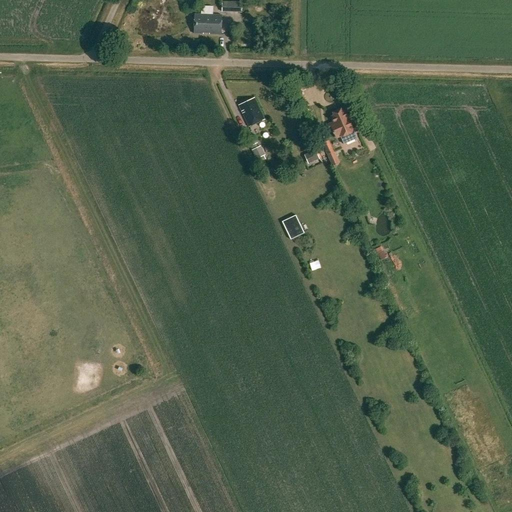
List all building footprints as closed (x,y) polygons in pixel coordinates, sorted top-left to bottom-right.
[(243,12),(243,2),(222,2),(221,12),(243,12)] [(203,32),(203,30),(210,30),(210,34),(220,35),(221,16),(204,16),(203,17),(195,17),(194,32),(203,32)] [(229,83),(225,85),(230,94),(234,93),(229,83)] [(263,121),(253,100),(238,107),(248,128),(263,121)] [(341,110),(333,113),(334,115),(331,117),(334,123),(331,125),(333,131),(332,131),(334,135),(335,135),(337,138),(340,136),(344,145),(357,139),(353,130),(359,128),(353,115),(348,117),(345,111),(342,112),(341,110)] [(245,134),(250,146),(257,144),(251,131),(245,134)] [(328,141),(323,143),(328,154),(333,152),(328,141)] [(253,149),(258,158),(267,153),(262,145),(253,149)] [(306,154),(310,163),(321,158),(317,149),(306,154)] [(330,185),(336,188),(340,178),(334,176),(330,185)] [(304,234),(296,216),(282,222),(291,240),(304,234)] [(383,256),(389,253),(386,247),(380,250),(383,256)] [(430,295),(429,293),(432,291),(436,295),(438,293),(434,288),(430,291),(425,285),(418,292),(425,300),(430,295)]
